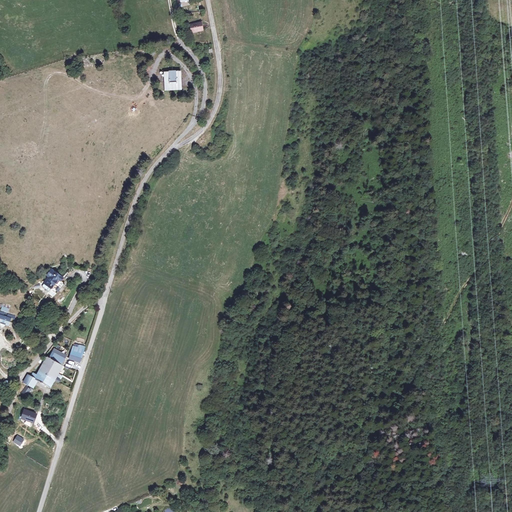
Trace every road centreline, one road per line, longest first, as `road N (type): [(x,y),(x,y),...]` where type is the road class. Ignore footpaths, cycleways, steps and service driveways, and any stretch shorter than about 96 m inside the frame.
road 1 (track): [(360,445),(389,330),(401,216),(394,88),(412,27)]
road 2 (track): [(511,201),(391,410),(360,445)]
road 3 (track): [(164,50),(134,98),(91,90),(57,72),(48,76),(34,164),(11,165),(0,147)]
road 4 (unclassified): [(37,511),(102,303)]
road 5 (unclassified): [(170,149),(198,132),(216,100),(220,75),(207,0)]
road 6 (unclassified): [(102,303),(137,193),(170,149)]
road 7 (residential): [(102,303),(85,305),(52,340),(16,389),(0,430)]
road 8 (unclassified): [(170,149),(196,120),(205,88),(190,51),(181,43),(164,50)]
